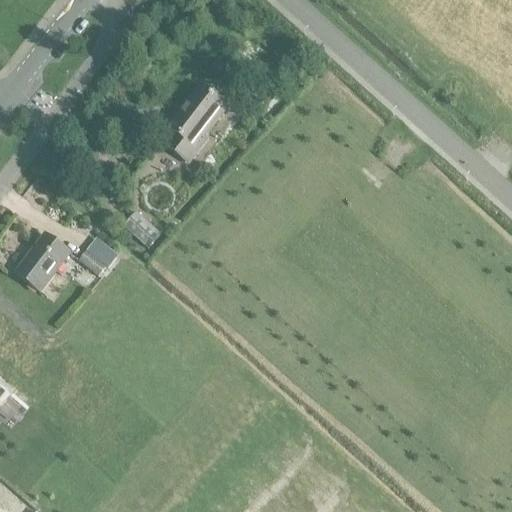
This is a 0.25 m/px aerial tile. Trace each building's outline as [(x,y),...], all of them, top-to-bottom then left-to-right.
[(205,139),(228,109),(204,90),(191,107),(188,104),(168,130),(176,136),(167,148),(188,165),(207,141),(205,139)] [(41,293),(70,254),(46,236),(17,274),(41,293)] [(99,279),(107,268),(87,252),(79,263),(99,279)] [(4,304),(0,309),(0,367),(5,372),(38,330),(4,304)] [(0,409),(10,398),(0,389),(0,409)] [(111,486),(99,475),(89,485),(102,497),(111,486)]
